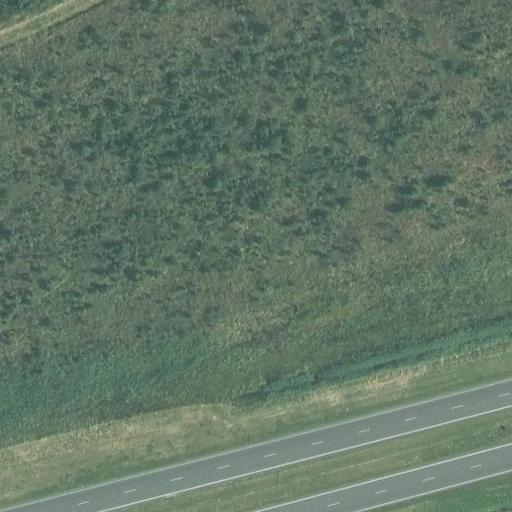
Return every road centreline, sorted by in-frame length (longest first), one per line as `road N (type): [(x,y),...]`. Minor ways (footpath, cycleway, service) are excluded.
road 1 (trunk): [(511,393),(41,511)]
road 2 (trunk): [(326,511),(511,459)]
